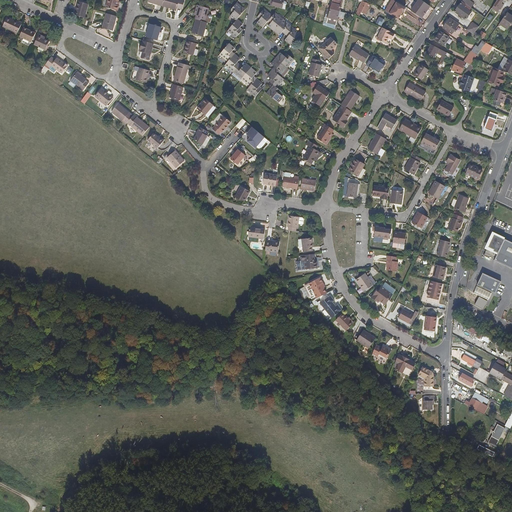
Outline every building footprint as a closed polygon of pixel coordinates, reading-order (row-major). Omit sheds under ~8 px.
[(88,4),(77,0),(72,15),(74,16),(78,2),(88,5),(88,4)] [(119,6),(117,6),(118,2),(118,0),(108,0),(106,8),(117,12),(119,6)] [(176,10),(178,0),(162,0),(162,4),(170,6),(170,8),(176,10)] [(282,9),(284,1),(281,0),(272,0),(272,2),(273,2),(272,7),(282,9)] [(398,20),(406,7),(392,0),(391,0),(384,11),(398,20)] [(421,19),(430,6),(420,0),(418,0),(411,11),(421,19)] [(500,10),(503,5),(501,4),(503,1),(502,0),(497,0),(492,9),(497,13),(499,10),(500,10)] [(365,14),(370,5),(363,1),(362,2),(358,10),(365,14)] [(84,19),(88,5),(78,2),(74,16),(84,19)] [(465,12),(464,11),(468,6),(462,2),(454,12),(462,17),(465,12)] [(340,12),(341,6),(333,4),(332,4),(331,7),(330,7),(329,9),(340,12)] [(204,22),(208,8),(198,5),(194,19),(195,20),(204,22)] [(236,20),(244,11),(238,6),(236,7),(235,6),(230,11),(233,13),(230,17),(235,21),(236,20)] [(336,25),(337,19),(340,12),(329,9),(327,8),(323,22),(327,23),(336,25)] [(263,28),(269,21),(270,19),(272,17),(263,10),(259,16),(261,18),(259,20),(257,23),(263,28)] [(364,19),(367,15),(365,14),(358,10),(355,14),(364,19)] [(113,31),(116,17),(106,14),(102,28),(113,31)] [(280,24),(283,21),(275,14),(272,17),(270,19),(272,21),(271,23),(268,26),(274,31),(280,24)] [(511,25),(511,16),(507,14),(502,22),(504,24),(509,27),(511,24),(511,25)] [(16,36),(22,24),(19,22),(18,23),(8,18),(3,28),(14,33),(13,34),(16,36)] [(452,34),(459,24),(450,18),(443,28),(452,34)] [(202,37),(207,23),(204,22),(195,20),(191,34),(202,37)] [(241,33),(238,31),(240,29),(243,26),(236,20),(235,21),(228,31),(236,38),(241,33)] [(290,27),(285,23),(283,21),(280,24),(274,31),(280,36),(282,32),(284,31),(287,33),(291,27),(290,27)] [(475,32),(479,28),(473,23),(468,29),(467,30),(469,31),(473,34),(473,35),(475,32)] [(157,40),(160,27),(149,24),(146,37),(157,40)] [(294,40),(300,34),(291,27),(287,33),(289,35),(288,37),(285,40),(291,45),(294,40)] [(31,43),(36,34),(24,28),(19,37),(31,43)] [(389,46),(392,39),(394,34),(382,28),(376,40),(389,46)] [(444,45),(449,38),(441,31),(434,40),(439,43),(439,42),(442,45),(444,45)] [(45,51),(49,43),(46,41),(46,40),(39,36),(34,45),(45,51)] [(331,50),(337,45),(331,37),(319,48),(329,59),(334,54),(331,50)] [(149,60),(153,44),(142,41),(139,52),(142,52),(140,58),(149,60)] [(192,56),(196,44),(187,41),(183,54),(192,56)] [(477,56),(484,47),(486,43),(483,41),(479,47),(476,46),(472,52),(477,56)] [(491,51),(493,47),(486,43),(484,47),(491,51)] [(232,56),(230,54),(232,52),(235,49),(228,44),(220,55),(228,62),(232,56)] [(438,53),(440,50),(431,45),(426,54),(433,58),(435,54),(437,55),(438,53)] [(363,64),(369,55),(355,46),(348,56),(358,63),(359,62),(363,64)] [(470,65),(474,59),(477,56),(472,52),(465,62),(468,64),(470,65)] [(286,68),(293,60),(288,55),(286,57),(284,56),(281,53),(276,59),(286,68)] [(235,65),(237,63),(239,60),(233,55),(232,56),(228,62),(225,66),(233,73),(238,67),(235,65)] [(379,74),(384,65),(372,56),(366,65),(379,74)] [(68,66),(58,58),(57,58),(56,60),(52,57),(45,66),(50,69),(51,67),(55,70),(62,74),(64,71),(68,66)] [(279,76),(283,73),(286,68),(276,59),(271,65),(274,67),(276,70),(274,72),(279,76)] [(460,73),(465,64),(457,60),(452,70),(460,73)] [(511,62),(508,60),(502,72),(504,72),(511,75),(511,62)] [(319,77),(321,67),(318,67),(319,63),(313,61),(309,74),(319,77)] [(183,84),(188,66),(179,63),(178,68),(177,67),(173,81),(183,84)] [(242,80),(250,69),(245,64),(242,68),(240,70),(238,67),(233,73),(242,80)] [(421,80),(428,70),(420,65),(414,75),(421,80)] [(503,78),(504,74),(504,72),(502,72),(495,68),(492,76),(489,83),(499,87),(501,82),(502,83),(504,78),(503,78)] [(146,83),(149,71),(139,69),(135,80),(146,83)] [(250,87),(254,81),(252,79),(254,77),(256,74),(250,69),(242,80),(250,87)] [(278,85),(282,81),(283,79),(279,76),(274,72),(273,70),(268,76),(271,79),(273,81),(271,83),(274,85),(275,87),(276,87),(278,85)] [(82,92),(89,83),(86,81),(86,80),(77,72),(70,81),(80,88),(79,90),(82,92)] [(474,88),(477,79),(465,75),(463,75),(462,76),(461,81),(460,81),(459,81),(458,82),(458,83),(458,84),(458,85),(459,86),(458,89),(469,92),(469,90),(471,91),(474,88)] [(259,92),(257,89),(258,87),(261,85),(256,80),(254,81),(250,87),(247,90),(255,97),(259,92)] [(179,101),(183,88),(174,85),(173,92),(171,91),(169,98),(179,101)] [(326,98),(329,93),(325,90),(317,85),(312,92),(315,94),(324,100),(326,98)] [(421,102),(426,93),(413,86),(408,94),(421,102)] [(282,97),(278,94),(281,91),(276,87),(275,87),(273,89),(272,88),(267,94),(277,103),(282,97)] [(98,99),(105,91),(102,89),(95,97),(98,99)] [(499,106),(500,102),(503,103),(507,93),(496,89),(494,94),(496,94),(494,100),(492,104),(499,106)] [(350,111),(359,96),(350,90),(341,105),(342,106),(350,111)] [(88,91),(81,100),(85,103),(92,94),(88,91)] [(106,106),(113,98),(105,91),(98,99),(106,106)] [(320,106),(324,100),(315,94),(312,99),(312,101),(320,106)] [(205,116),(213,106),(205,100),(197,110),(205,116)] [(453,108),(441,101),(436,109),(444,113),(443,115),(448,117),(453,108)] [(127,123),(133,116),(118,104),(118,105),(113,110),(112,112),(122,121),(121,123),(125,126),(127,123)] [(346,120),(351,112),(350,111),(342,106),(340,110),(333,121),(343,127),(346,123),(345,122),(346,120)] [(392,129),(396,121),(385,114),(377,129),(382,131),(385,125),(392,129)] [(149,128),(143,123),(136,117),(134,115),(133,116),(127,123),(134,129),(142,136),(149,128)] [(226,129),(231,123),(224,116),(218,123),(213,130),(219,135),(222,132),(222,133),(226,129)] [(491,131),(496,120),(488,117),(483,128),(491,131)] [(240,130),(246,122),(242,119),(236,127),(240,130)] [(415,140),(421,129),(404,120),(398,131),(415,140)] [(330,138),(333,134),(332,133),(334,130),(324,124),(322,127),(324,128),(317,138),(325,143),(329,137),(330,138)] [(202,145),(206,138),(207,136),(206,135),(207,132),(204,130),(200,127),(198,130),(197,132),(198,133),(194,140),(202,145)] [(256,148),(265,138),(252,127),(249,132),(253,136),(248,141),(256,148)] [(158,149),(164,141),(160,138),(154,133),(148,140),(154,145),(154,146),(158,149)] [(377,156),(386,140),(376,134),(367,150),(377,156)] [(434,151),(439,142),(426,134),(421,143),(434,151)] [(314,160),(316,156),(318,158),(321,153),(315,150),(317,146),(308,141),(306,145),(309,147),(304,156),(302,160),(311,164),(314,160)] [(237,166),(239,164),(245,156),(237,150),(235,153),(236,153),(234,155),(233,156),(230,160),(237,166)] [(176,168),(184,162),(175,151),(167,158),(176,168)] [(413,175),(420,163),(418,162),(420,159),(413,155),(404,170),(413,175)] [(452,175),(460,161),(450,155),(446,162),(449,164),(445,171),(452,175)] [(358,177),(364,165),(355,160),(348,172),(358,177)] [(478,180),(482,170),(478,169),(478,167),(469,164),(465,174),(470,176),(478,180)] [(276,186),(277,176),(264,174),(263,184),(276,186)] [(297,190),(299,178),(294,177),(294,179),(284,177),(282,187),(297,190)] [(315,191),(316,181),(302,179),(301,189),(315,191)] [(438,200),(445,188),(435,182),(428,194),(438,200)] [(358,194),(359,185),(348,184),(347,197),(356,199),(356,197),(356,193),(358,194)] [(246,198),(250,191),(240,186),(239,188),(236,194),(235,197),(238,199),(242,201),(243,201),(243,202),(244,201),(246,203),(248,200),(246,198)] [(387,200),(389,189),(373,187),(372,197),(380,198),(382,198),(382,200),(387,200)] [(401,206),(403,193),(391,191),(389,204),(401,206)] [(465,206),(468,199),(458,196),(453,209),(464,213),(465,210),(465,209),(464,209),(465,206)] [(428,219),(421,215),(422,213),(419,211),(412,224),(422,230),(428,219)] [(460,226),(462,222),(460,221),(462,217),(453,214),(447,229),(456,233),(458,229),(458,226),(460,226)] [(297,229),(298,225),(299,218),(289,217),(288,220),(288,225),(289,225),(288,228),(288,232),(289,232),(295,233),(296,229),(297,229)] [(390,240),(391,231),(384,230),(384,229),(375,228),(374,232),(374,237),(383,238),(383,240),(388,241),(388,239),(390,240)] [(264,240),(265,231),(255,229),(250,229),(249,233),(249,236),(248,238),(264,240)] [(404,245),(406,235),(402,234),(402,235),(399,235),(399,233),(394,233),(393,243),(404,245)] [(494,260),(511,268),(511,242),(493,233),(491,236),(488,242),(484,252),(482,256),(493,261),(494,260)] [(312,252),(312,248),(311,244),(313,244),(312,239),(302,240),(303,245),(304,253),(312,252)] [(446,258),(450,243),(441,240),(436,255),(446,258)] [(278,253),(279,243),(274,243),(274,244),(270,243),(266,243),(265,252),(278,253)] [(318,269),(317,262),(316,262),(314,263),(313,261),(315,260),(315,259),(315,255),(300,257),(301,262),(305,261),(306,271),(311,270),(318,269)] [(397,272),(398,263),(396,263),(397,258),(387,257),(387,262),(388,262),(387,271),(397,272)] [(442,280),(445,268),(435,266),(432,278),(442,280)] [(499,284),(500,281),(482,273),(476,285),(492,292),(497,283),(499,284)] [(364,291),(373,284),(364,274),(356,281),(364,291)] [(326,294),(323,288),(321,284),(323,283),(320,278),(309,284),(317,299),(326,294)] [(437,301),(441,284),(431,282),(427,298),(437,301)] [(490,293),(476,286),(473,292),(481,297),(483,298),(487,300),(490,293)] [(390,301),(393,296),(382,288),(379,292),(377,291),(372,298),(376,302),(378,300),(380,301),(385,305),(389,301),(390,301)] [(477,300),(479,297),(475,294),(473,294),(472,293),(467,290),(465,294),(466,294),(468,295),(467,297),(472,300),(473,298),(477,300)] [(343,309),(339,304),(338,305),(334,301),(336,299),(332,294),(321,303),(333,318),(343,309)] [(481,308),(485,300),(479,297),(477,300),(475,304),(481,308)] [(414,313),(404,308),(403,311),(413,316),(414,313)] [(409,324),(413,316),(403,311),(399,318),(409,324)] [(355,323),(352,320),(351,321),(348,319),(343,313),(336,320),(347,330),(355,323)] [(434,333),(436,318),(426,317),(424,331),(434,333)] [(468,330),(480,337),(483,332),(470,326),(468,330)] [(369,349),(376,338),(371,335),(370,335),(367,334),(368,333),(364,330),(357,340),(369,349)] [(387,360),(392,351),(387,349),(384,346),(383,349),(377,345),(373,354),(378,357),(379,356),(387,360)] [(510,356),(511,352),(511,351),(506,347),(503,352),(510,356)] [(474,360),(459,352),(457,356),(472,364),(474,360)] [(413,371),(415,364),(409,361),(409,360),(403,357),(402,357),(398,355),(396,362),(399,364),(396,370),(402,374),(406,367),(413,371)] [(504,371),(505,369),(494,363),(491,369),(502,375),(504,371)] [(433,387),(433,377),(433,376),(432,373),(431,373),(423,367),(418,375),(424,379),(424,388),(433,387)] [(502,375),(491,369),(489,373),(493,375),(497,377),(500,379),(502,375)] [(511,375),(506,372),(505,372),(502,376),(511,380),(511,375)] [(511,386),(510,385),(511,382),(511,380),(502,376),(500,379),(509,384),(506,389),(511,391),(511,386)] [(511,391),(506,389),(503,395),(511,400),(511,399),(511,391)] [(477,410),(481,402),(483,399),(483,400),(483,401),(485,402),(488,399),(482,396),(475,392),(475,393),(472,399),(470,403),(468,405),(473,408),(477,410)] [(432,410),(432,404),(432,401),(434,401),(434,398),(425,398),(425,401),(423,401),(423,410),(432,410)] [(492,451),(505,428),(498,424),(488,442),(482,439),(482,440),(477,449),(493,456),(495,452),(494,452),(492,451)] [(477,449),(482,440),(468,433),(463,442),(477,449)]
